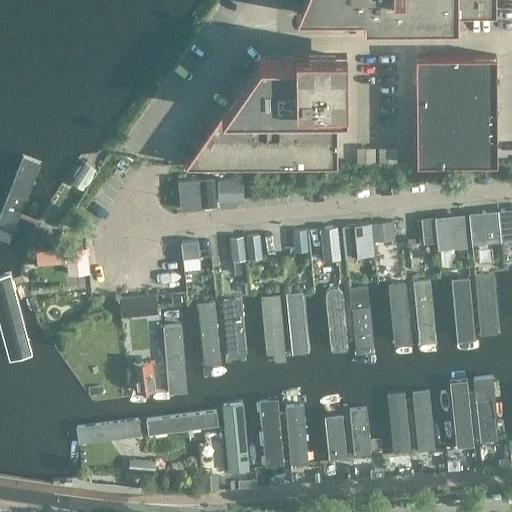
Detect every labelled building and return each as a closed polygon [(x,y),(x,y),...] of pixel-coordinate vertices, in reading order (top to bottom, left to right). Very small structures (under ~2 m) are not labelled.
[(497,0),(303,0),(297,15),(364,15),(364,24),(459,24),(459,14),(497,14),(497,0)] [(296,57),(261,58),(187,162),(185,165),(338,164),(338,112),(347,112),(347,47),(296,48),(296,57)] [(457,56),(417,57),(417,83),(457,83),(457,56)] [(497,56),(457,56),(457,83),(497,83),(497,56)] [(457,83),(417,83),(417,110),(458,110),(457,83)] [(497,83),(457,83),(458,110),(498,110),(497,83)] [(458,110),(417,110),(418,137),(458,137),(458,110)] [(498,110),(458,110),(458,137),(498,136),(498,110)] [(498,136),(458,137),(458,163),(498,163),(498,136)] [(458,137),(418,137),(418,163),(458,163),(458,137)] [(41,158),(25,152),(0,214),(0,237),(8,241),(41,158)] [(95,168),(85,162),(72,182),(82,188),(95,168)] [(214,176),(177,179),(180,208),(216,205),(214,176)] [(242,200),(242,181),(218,181),(218,200),(242,200)] [(511,207),(497,209),(499,221),(499,226),(511,224),(511,207)] [(492,210),(480,211),(482,225),(494,224),(492,210)] [(450,214),(437,215),(440,247),(466,245),(465,237),(453,238),(451,214),(450,214)] [(435,241),(433,216),(421,217),(423,242),(435,241)] [(393,236),(391,221),(372,222),(373,237),(389,236),(393,236)] [(373,254),(370,222),(354,224),(356,244),(357,256),(373,254)] [(340,258),(336,225),(320,227),(324,259),(340,258)] [(305,229),(291,230),(293,251),(307,250),(305,229)] [(247,235),(249,258),(260,257),(258,234),(247,235)] [(230,237),(229,237),(232,260),(244,258),(243,246),(241,235),(230,237)] [(199,255),(197,239),(181,241),(181,247),(182,257),(199,255)] [(88,271),(86,248),(66,250),(69,273),(88,271)] [(10,270),(0,273),(0,327),(9,360),(31,353),(14,286),(15,286),(13,279),(12,279),(10,270)] [(491,274),(475,275),(480,335),(496,334),(491,274)] [(469,276),(452,278),(456,337),(473,335),(469,276)] [(227,278),(227,291),(241,290),(240,277),(227,278)] [(429,280),(413,282),(419,342),(435,340),(429,280)] [(405,282),(389,284),(395,343),(410,341),(405,282)] [(367,287),(349,289),(351,309),(352,309),(356,354),(373,353),(368,307),(369,307),(367,287)] [(339,290),(330,291),(327,295),(328,311),(332,349),(336,353),(344,352),(347,348),(342,293),(339,290)] [(303,293),(287,294),(293,354),(308,353),(303,293)] [(279,295),(261,297),(267,355),(274,355),(275,363),(285,362),(279,295)] [(239,299),(223,301),(229,357),(245,355),(239,299)] [(214,302),(198,304),(204,367),(220,365),(214,302)] [(178,322),(162,324),(168,390),(184,388),(178,322)] [(150,360),(132,364),(136,391),(154,388),(150,360)] [(466,377),(449,379),(456,447),(473,445),(466,377)] [(404,389),(387,391),(393,453),(403,452),(410,451),(404,389)] [(428,389),(411,391),(417,451),(434,449),(428,389)] [(495,396),(474,398),(479,443),(496,441),(493,417),(497,417),(495,396)] [(277,397),(258,398),(263,464),(282,463),(277,397)] [(243,400),(223,402),(228,470),(249,468),(243,400)] [(302,402),(285,404),(290,461),(307,460),(302,402)] [(366,407),(349,408),(353,456),(370,454),(366,407)] [(215,410),(146,418),(147,432),(216,424),(215,410)] [(342,412),(325,414),(329,457),(346,455),(342,412)] [(139,418),(77,426),(79,442),(141,434),(139,418)] [(511,466),(510,457),(499,458),(500,467),(511,466)] [(129,458),(128,472),(142,473),(155,474),(155,460),(142,459),(129,458)] [(447,470),(455,469),(455,464),(452,460),(446,461),(447,470)] [(370,476),(383,475),(383,467),(377,468),(370,468),(370,476)] [(210,472),(201,472),(202,489),(218,488),(217,477),(210,472)] [(269,477),(270,484),(284,483),(283,472),(276,473),(269,477)] [(238,478),(238,486),(256,485),(256,477),(238,478)]
